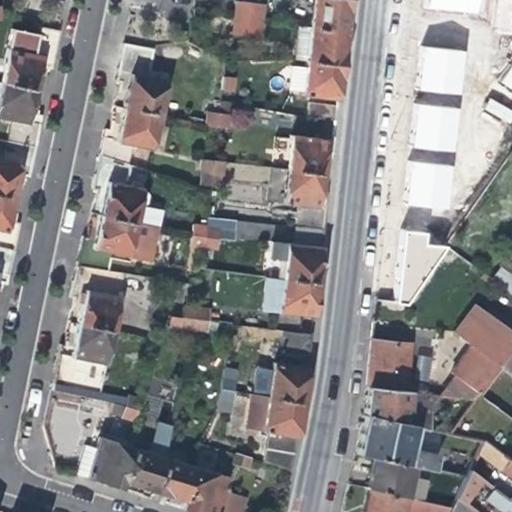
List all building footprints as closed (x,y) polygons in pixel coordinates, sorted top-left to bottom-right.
[(237,0),(234,0),(232,17),(261,21),(263,4),(237,0)] [(310,0),(307,29),(308,29),(344,32),(346,16),(347,0),(310,0)] [(490,0),(425,0),(425,6),(489,14),(490,0)] [(258,37),(261,21),(232,17),(230,33),(258,37)] [(3,61),(0,73),(0,78),(34,85),(37,72),(41,51),(32,48),(36,28),(11,24),(3,61)] [(296,27),(293,57),(305,59),(304,63),(340,68),(342,48),(344,32),(308,29),(307,29),(296,27)] [(467,35),(422,31),(417,89),(461,94),(467,35)] [(304,69),(292,67),(289,93),(337,99),(340,68),(304,63),(304,69)] [(127,89),(124,106),(158,114),(165,80),(130,73),(127,89)] [(222,77),(221,84),(220,91),(235,93),(236,78),(222,77)] [(31,101),(34,85),(0,78),(0,114),(10,116),(6,140),(35,147),(40,122),(27,120),(31,101)] [(461,94),(417,89),(409,146),(455,150),(461,94)] [(511,109),(489,98),(483,110),(509,124),(511,118),(511,109)] [(208,102),(205,114),(217,116),(219,104),(208,102)] [(309,117),(335,121),(335,117),(336,106),(311,102),(309,117)] [(229,105),(219,104),(217,116),(227,118),(229,105)] [(103,139),(99,158),(130,164),(134,145),(151,149),(158,114),(124,106),(122,118),(117,142),(103,139)] [(217,116),(205,114),(203,126),(216,128),(217,116)] [(225,130),(227,118),(217,116),(216,128),(225,130)] [(290,135),(286,169),(320,173),(322,156),(324,138),(290,135)] [(0,192),(11,196),(15,176),(18,162),(31,165),(35,147),(6,140),(2,159),(0,158),(0,192)] [(455,150),(409,146),(403,203),(447,208),(455,150)] [(104,202),(101,215),(137,222),(140,208),(143,209),(146,207),(146,206),(148,198),(146,194),(143,193),(143,191),(126,186),(130,164),(99,158),(92,189),(98,190),(99,190),(106,192),(104,202)] [(200,160),(198,174),(210,176),(212,161),(200,160)] [(221,162),(212,161),(210,176),(209,185),(218,187),(221,162)] [(319,189),(320,173),(286,169),(268,167),(265,201),(295,205),(293,225),(323,229),(325,209),(316,207),(319,189)] [(209,185),(210,176),(198,174),(196,184),(209,185)] [(9,208),(11,196),(0,192),(0,245),(14,248),(17,231),(5,229),(9,208)] [(154,225),(137,222),(101,215),(99,228),(97,238),(89,236),(83,235),(76,267),(108,272),(112,252),(147,260),(155,225),(154,225)] [(205,216),(204,223),(204,225),(216,226),(217,217),(205,216)] [(191,231),(203,232),(204,225),(204,223),(192,221),(191,231)] [(216,226),(204,225),(203,232),(203,234),(215,236),(216,226)] [(322,240),(323,229),(293,225),(292,225),(291,237),(322,240)] [(428,302),(430,236),(397,235),(395,301),(428,302)] [(284,260),(281,278),(317,283),(319,267),(321,247),(285,242),(285,245),(280,245),(278,260),(284,260)] [(0,273),(8,275),(14,248),(0,245),(0,273)] [(104,292),(108,272),(76,267),(70,297),(76,298),(83,300),(81,312),(78,323),(114,331),(121,296),(104,292)] [(315,305),(317,283),(281,278),(278,312),(273,311),(271,328),(281,329),(299,331),(302,315),(314,316),(315,305)] [(440,395),(464,398),(473,399),(478,392),(498,364),(508,352),(511,345),(511,331),(475,303),(454,331),(473,345),(466,353),(435,394),(440,395)] [(182,307),(180,318),(193,319),(194,308),(182,307)] [(207,310),(194,308),(193,319),(206,321),(207,310)] [(167,325),(180,326),(180,318),(168,316),(167,325)] [(180,318),(180,326),(191,328),(193,319),(180,318)] [(205,329),(206,321),(193,319),(191,328),(205,329)] [(107,365),(114,331),(78,323),(75,341),(71,357),(59,354),(52,386),(76,390),(83,360),(107,365)] [(312,332),(299,331),(281,329),(278,358),(309,362),(312,332)] [(369,365),(367,385),(406,390),(410,346),(372,341),(369,365)] [(511,374),(511,345),(508,352),(498,364),(511,374)] [(272,362),(266,397),(301,403),(305,386),(308,368),(272,362)] [(223,368),(222,377),(234,379),(236,370),(223,368)] [(232,392),(234,379),(222,377),(219,390),(232,392)] [(410,391),(406,390),(367,385),(365,400),(363,415),(422,428),(423,421),(423,420),(422,416),(405,411),(410,391)] [(228,411),(232,392),(219,390),(216,409),(228,411)] [(114,393),(112,403),(123,405),(125,396),(114,393)] [(141,400),(125,396),(123,405),(140,409),(141,400)] [(260,431),(266,432),(295,437),(297,424),(301,403),(266,397),(260,431)] [(464,398),(443,428),(450,430),(469,404),(473,399),(464,398)] [(110,412),(121,415),(123,405),(112,403),(110,412)] [(477,410),(469,404),(450,430),(447,434),(458,436),(468,422),(477,410)] [(137,419),(140,409),(123,405),(121,415),(137,419)] [(433,470),(442,432),(427,429),(422,428),(363,415),(358,438),(355,452),(373,456),(412,465),(433,470)] [(168,446),(173,426),(157,422),(152,442),(168,446)] [(486,435),(468,422),(458,436),(482,442),(483,440),(486,435)] [(443,428),(428,424),(427,429),(442,432),(447,434),(450,430),(443,428)] [(261,461),(288,470),(295,437),(266,432),(261,461)] [(86,445),(76,475),(97,481),(118,488),(121,480),(132,447),(99,436),(95,447),(86,445)] [(476,453),(501,471),(510,460),(502,455),(483,440),(482,442),(476,453)] [(511,445),(510,444),(502,455),(510,460),(511,461),(511,445)] [(162,452),(161,457),(151,490),(181,500),(191,467),(178,463),(180,457),(162,452)] [(247,457),(236,453),(233,464),(244,467),(247,457)] [(366,485),(371,486),(405,494),(410,474),(412,465),(373,456),(369,472),(366,485)] [(511,461),(510,460),(501,471),(511,479),(511,461)] [(472,462),(468,469),(478,476),(488,484),(493,477),(472,462)] [(227,478),(191,467),(181,500),(179,507),(195,511),(216,511),(222,494),(227,478)] [(462,503),(478,476),(468,469),(464,477),(455,498),(462,503)] [(427,478),(410,474),(405,494),(407,495),(422,498),(427,478)] [(501,511),(511,511),(511,501),(490,485),(484,495),(503,510),(501,511)] [(407,496),(407,495),(405,494),(371,486),(367,502),(365,510),(362,509),(361,511),(448,511),(449,510),(407,496)] [(222,494),(216,511),(244,511),(247,502),(222,494)] [(474,511),(462,503),(455,498),(449,510),(448,511),(474,511)]
